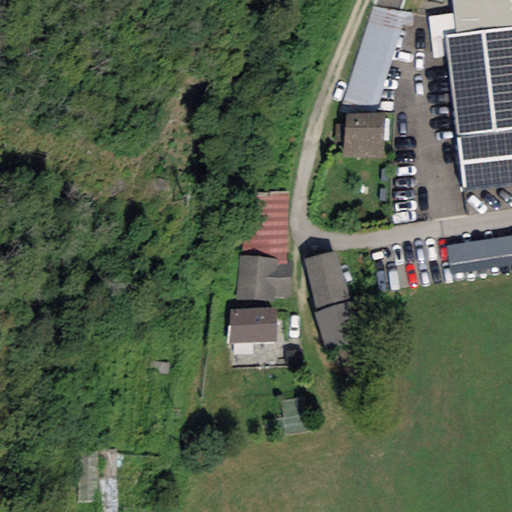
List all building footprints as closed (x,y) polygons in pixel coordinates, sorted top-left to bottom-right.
[(511,0),(452,0),(457,35),(446,36),(462,189),(511,183),(511,0)] [(407,14),(372,6),(340,113),(346,115),(375,114),(407,14)] [(375,114),(346,115),(343,158),(383,158),(385,114),(375,114)] [(243,256),(239,256),(237,301),(274,303),(274,298),(291,299),(293,260),(286,260),(290,199),(246,196),(243,256)] [(511,243),(449,251),(453,281),(511,273),(511,243)] [(335,251),(303,261),(319,313),(314,314),(326,352),(363,341),(335,251)] [(277,310),(229,310),(229,344),(278,343),(277,310)] [(169,364),(151,362),(150,373),(168,375),(169,364)] [(81,455),(82,507),(100,507),(100,455),(81,455)]
